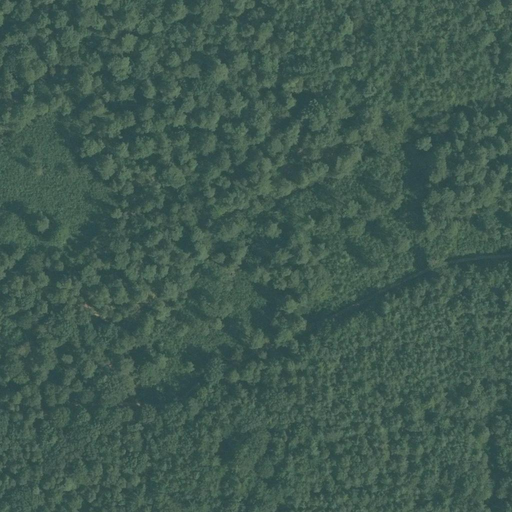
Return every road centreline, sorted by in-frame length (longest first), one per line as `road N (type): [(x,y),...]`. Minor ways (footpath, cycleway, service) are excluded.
road 1 (track): [(168,405),(205,378),(431,266),(511,254)]
road 2 (track): [(168,405),(67,407),(0,428)]
road 3 (track): [(274,511),(266,461),(244,436),(215,416),(168,405)]
